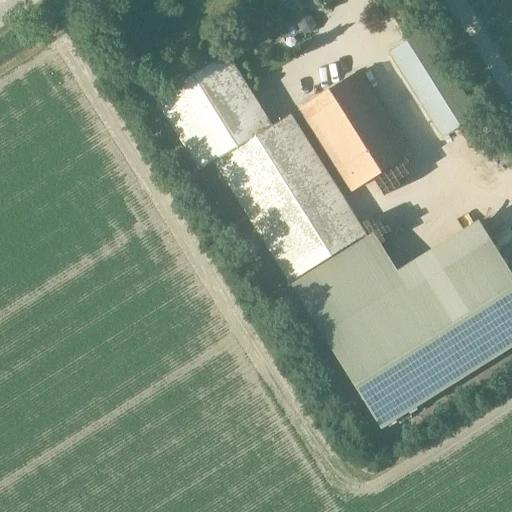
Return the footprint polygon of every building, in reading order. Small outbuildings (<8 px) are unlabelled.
[(440,138),(472,117),(419,33),(387,54),(440,138)] [(227,55),(153,101),(153,102),(156,100),(201,171),(198,172),(199,173),(213,164),(290,284),(365,236),(290,116),(272,127),(227,55)] [(351,191),(410,154),(358,73),(299,110),(351,191)] [(383,204),(396,189),(389,183),(376,198),(383,204)] [(381,429),(511,346),(511,275),(478,220),(397,271),(373,233),(291,284),(381,429)]
